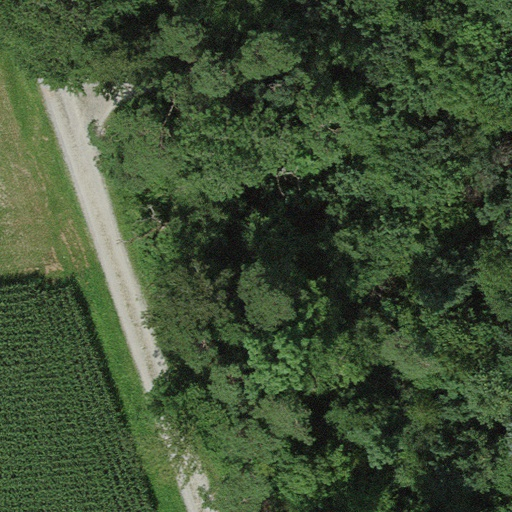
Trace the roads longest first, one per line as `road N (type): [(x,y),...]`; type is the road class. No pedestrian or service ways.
road 1 (track): [(41,0),(222,511)]
road 2 (track): [(75,97),(305,85),(511,108)]
